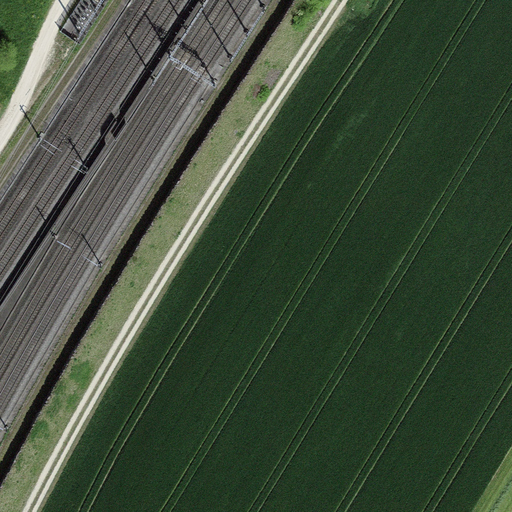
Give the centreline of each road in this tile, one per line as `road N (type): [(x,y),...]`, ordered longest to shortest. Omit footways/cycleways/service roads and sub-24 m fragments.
road 1 (track): [(342,0),(191,236),(35,511)]
road 2 (track): [(118,0),(0,179)]
road 3 (track): [(62,0),(0,134)]
